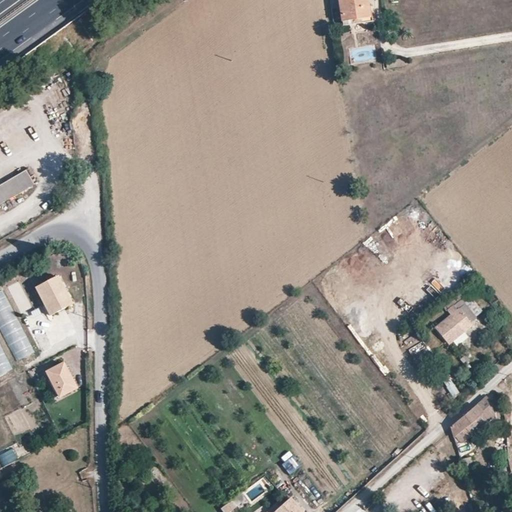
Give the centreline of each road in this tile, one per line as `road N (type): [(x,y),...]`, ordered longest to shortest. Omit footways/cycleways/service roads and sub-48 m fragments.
road 1 (unclassified): [(0,255),(56,227),(92,241),(105,511)]
road 2 (residential): [(344,511),(511,363)]
